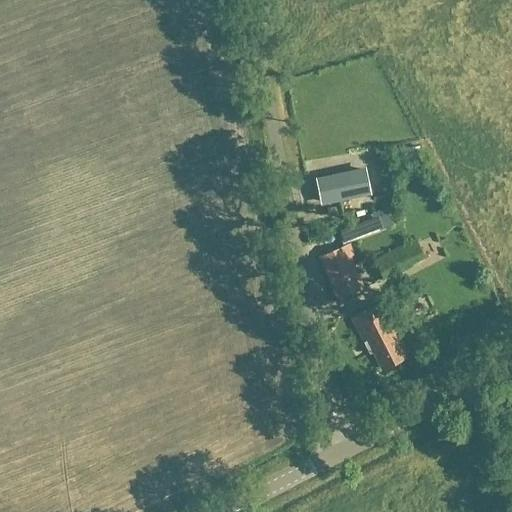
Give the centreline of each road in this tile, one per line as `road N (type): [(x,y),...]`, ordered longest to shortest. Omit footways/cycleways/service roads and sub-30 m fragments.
road 1 (unclassified): [(334,460),(247,0)]
road 2 (unclassified): [(334,460),(511,369)]
road 3 (track): [(461,394),(502,511)]
